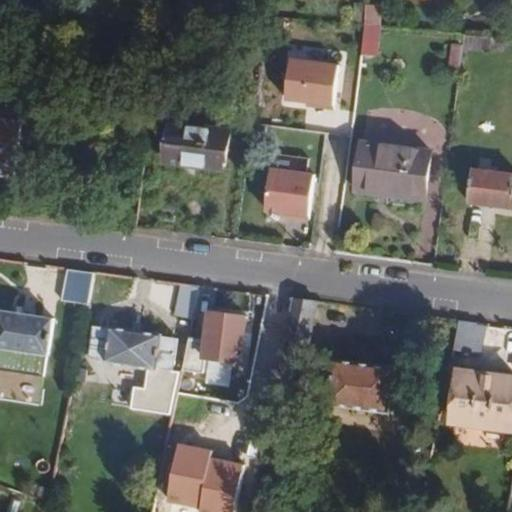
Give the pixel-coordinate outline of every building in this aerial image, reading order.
[(217,0),(205,0),(205,11),(219,13),(221,0),(217,0)] [(366,26),(366,4),(355,4),(354,25),(366,26)] [(382,27),(382,5),(366,4),(366,26),(382,27)] [(493,37),(465,34),(463,49),(508,54),(511,38),(493,37)] [(380,53),(364,51),(361,76),(377,77),(380,53)] [(336,64),(289,57),(282,98),(329,106),(336,64)] [(15,170),(21,124),(0,120),(0,176),(6,178),(9,176),(10,170),(15,170)] [(225,169),(229,134),(170,126),(165,160),(225,169)] [(323,168),(328,137),(283,131),(278,161),(323,168)] [(423,210),(430,152),(364,144),(358,193),(376,195),(375,204),(423,210)] [(317,170),(272,164),(267,209),(282,211),(283,216),(311,220),(317,170)] [(511,209),(511,175),(472,170),(468,203),(511,209)] [(89,305),(96,272),(79,270),(74,303),(89,305)] [(193,319),(200,285),(180,283),(174,316),(193,319)] [(320,302),(271,295),(265,333),(268,333),(264,356),(281,360),(284,343),(310,347),(320,302)] [(0,348),(50,355),(55,318),(1,310),(0,315),(0,348)] [(242,363),(248,315),(210,311),(206,338),(204,350),(204,358),(242,363)] [(205,378),(207,364),(199,363),(201,349),(204,350),(206,338),(204,338),(207,323),(192,321),(182,375),(205,378)] [(477,324),(477,323),(460,321),(453,352),(471,354),(481,355),(487,326),(477,324)] [(174,370),(178,337),(162,336),(163,332),(110,326),(110,328),(93,326),(89,358),(106,360),(106,363),(157,369),(158,367),(174,370)] [(391,413),(396,367),(336,359),(330,405),(391,413)] [(511,428),(511,377),(459,371),(454,421),(511,428)] [(180,440),(170,502),(204,507),(203,511),(239,511),(248,460),(214,454),(216,445),(180,440)]
